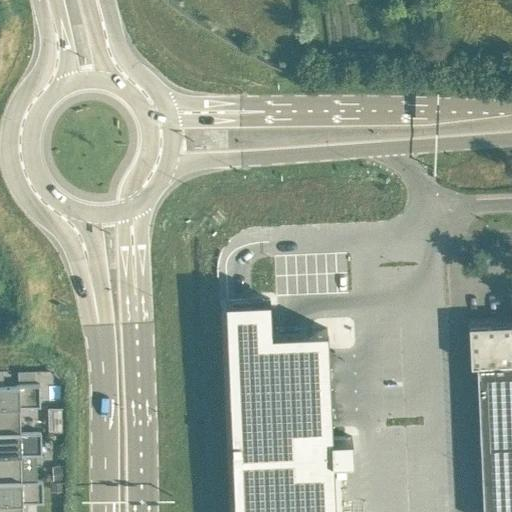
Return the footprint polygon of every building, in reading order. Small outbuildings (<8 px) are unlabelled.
[(270,297),(225,299),(233,511),(335,511),(333,467),(354,467),(353,447),(332,448),(327,326),(271,329),(270,297)] [(493,322),(468,323),(470,363),(476,362),(482,511),(511,511),(511,320),(508,321),(508,324),(493,324),(493,322)] [(0,431),(20,431),(20,405),(40,405),(40,383),(0,383),(0,431)] [(61,407),(48,407),(49,430),(62,430),(61,407)] [(0,479),(22,479),(21,453),(42,453),(41,431),(20,431),(0,431),(0,479)] [(62,464),(53,464),(53,478),(63,478),(62,464)] [(0,511),(22,511),(23,501),(43,501),(42,479),(22,479),(0,479),(0,511)] [(64,479),(50,480),(50,490),(64,489),(64,479)]
